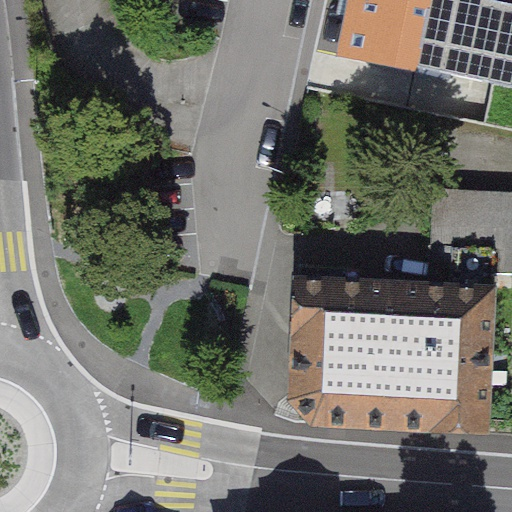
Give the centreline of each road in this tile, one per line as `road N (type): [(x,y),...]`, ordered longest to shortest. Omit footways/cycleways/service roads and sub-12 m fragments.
road 1 (secondary): [(87,456),(511,492)]
road 2 (residential): [(270,0),(229,197)]
road 3 (secondary): [(87,456),(69,394),(45,371),(0,355)]
